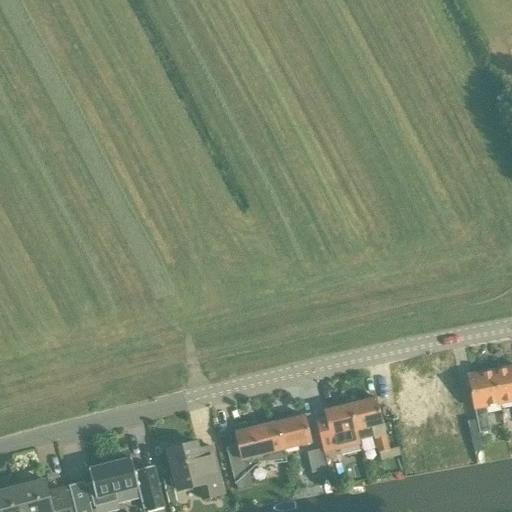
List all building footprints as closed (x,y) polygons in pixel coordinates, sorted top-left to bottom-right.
[(511,367),(493,372),(495,385),(499,403),(511,400),(511,367)] [(495,385),(493,372),(467,377),(476,420),(468,421),(473,440),(473,441),(479,439),(478,434),(490,432),(485,406),(499,403),(495,385)] [(446,380),(421,386),(435,441),(457,435),(458,443),(473,440),(468,421),(465,408),(453,411),(446,380)] [(405,423),(393,425),(401,457),(415,454),(412,442),(433,437),(434,441),(435,441),(421,386),(397,392),(405,423)] [(373,437),(371,427),(382,424),(375,398),(349,404),(356,431),(355,431),(356,433),(358,440),(373,437)] [(356,431),(349,404),(323,410),(324,417),(315,419),(324,455),(360,446),(358,440),(356,433),(355,431),(356,431)] [(279,433),(283,449),(310,443),(303,416),(277,423),(279,433)] [(285,463),(282,450),(283,449),(279,433),(277,423),(250,429),(250,431),(234,435),(237,446),(225,449),(234,485),(257,462),(283,460),(284,463),(285,463)] [(377,452),(387,449),(384,436),(374,439),(377,452)] [(201,498),(222,493),(212,453),(199,456),(195,441),(166,448),(176,489),(200,483),(203,496),(201,497),(201,498)] [(84,483),(69,487),(75,511),(91,511),(90,504),(93,503),(94,507),(116,501),(115,494),(138,488),(143,510),(146,509),(146,511),(151,511),(164,509),(153,467),(134,472),(131,459),(88,470),(91,484),(92,484),(90,485),(89,485),(89,486),(85,487),(84,483)] [(30,481),(19,484),(25,511),(68,511),(63,491),(47,496),(43,480),(31,483),(30,481)] [(25,511),(19,484),(7,487),(7,489),(0,491),(0,511),(25,511)]
